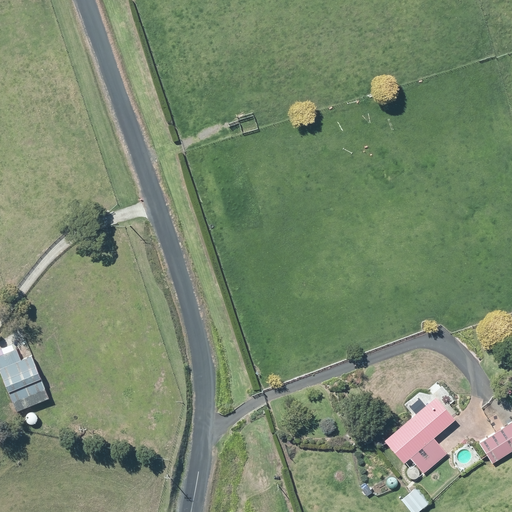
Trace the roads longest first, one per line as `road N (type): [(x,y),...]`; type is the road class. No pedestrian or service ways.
road 1 (unclassified): [(190,511),(202,436),(195,335),(88,0)]
road 2 (unknown): [(0,314),(65,232),(152,196)]
